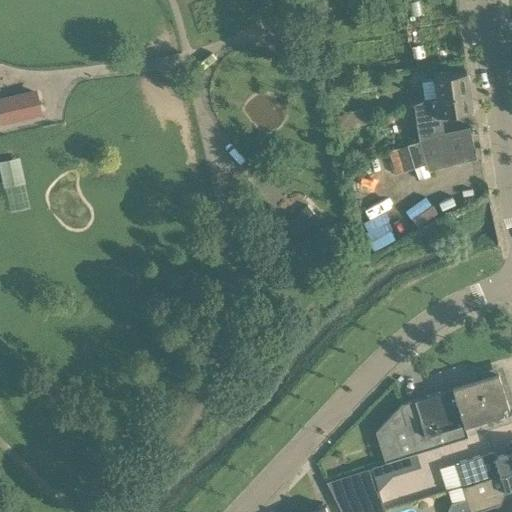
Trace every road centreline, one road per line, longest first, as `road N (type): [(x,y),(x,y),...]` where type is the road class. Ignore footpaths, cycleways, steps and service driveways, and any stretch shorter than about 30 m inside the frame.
road 1 (residential): [(511,281),(403,344),(245,511)]
road 2 (residential): [(511,197),(478,0)]
